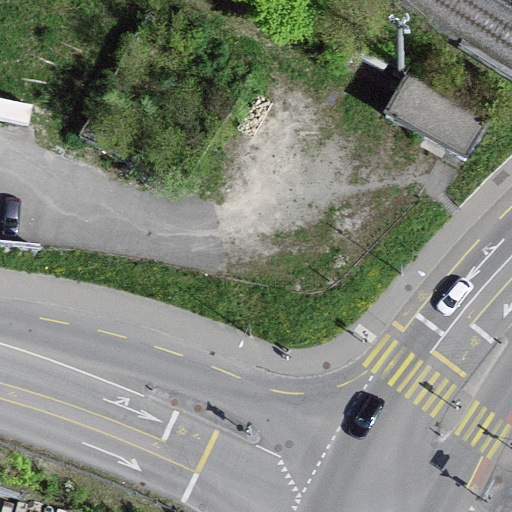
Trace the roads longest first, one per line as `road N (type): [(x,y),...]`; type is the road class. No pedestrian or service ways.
road 1 (residential): [(379,505),(219,426),(0,351)]
road 2 (secondary): [(379,505),(437,395),(511,294)]
